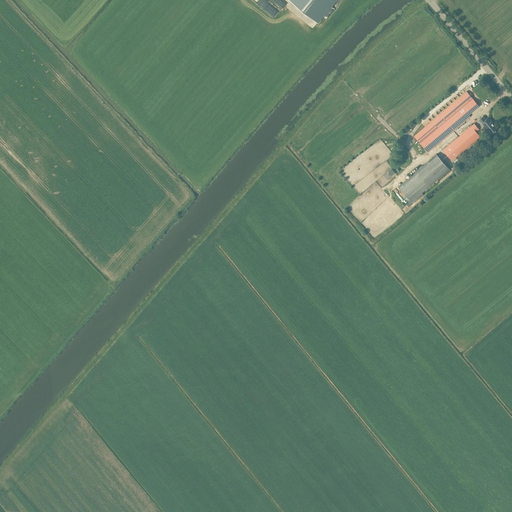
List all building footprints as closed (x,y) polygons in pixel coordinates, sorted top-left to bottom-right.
[(290,0),(317,22),(335,0),(290,0)] [(479,106),(467,92),(414,136),(419,142),(428,152),(470,117),(469,115),(479,106)] [(486,119),(483,115),(477,120),(481,124),(482,123),(491,134),(497,128),(488,117),(486,119)] [(477,126),(474,123),(471,126),(443,150),(452,160),(480,136),(474,129),(477,126)] [(451,171),(437,154),(398,186),(413,203),(451,171)]
